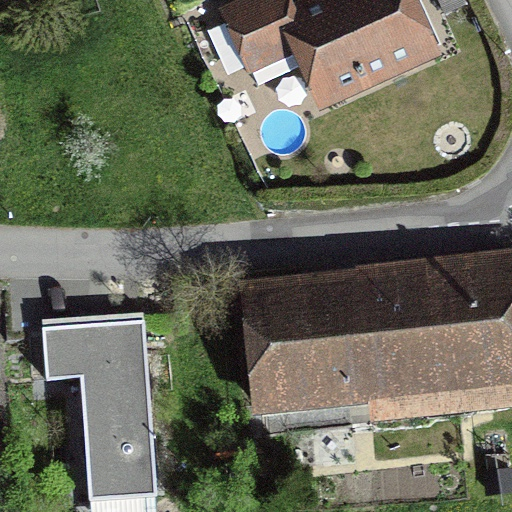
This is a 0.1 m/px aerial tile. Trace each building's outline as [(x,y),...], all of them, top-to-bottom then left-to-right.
[(288,0),(239,0),(217,10),(246,77),(251,75),(257,89),(298,71),(317,113),(442,58),(436,44),(440,43),(421,0),(297,0),(290,3),(288,0)] [(465,0),(436,0),(443,16),(468,6),(465,0)] [(370,425),(511,410),(511,252),(354,267),(355,275),(240,286),(253,420),(288,417),(289,426),(369,419),(370,425)] [(79,383),(88,508),(158,503),(145,315),(41,323),(45,386),(79,383)] [(511,494),(511,469),(483,473),(486,498),(511,494)]
